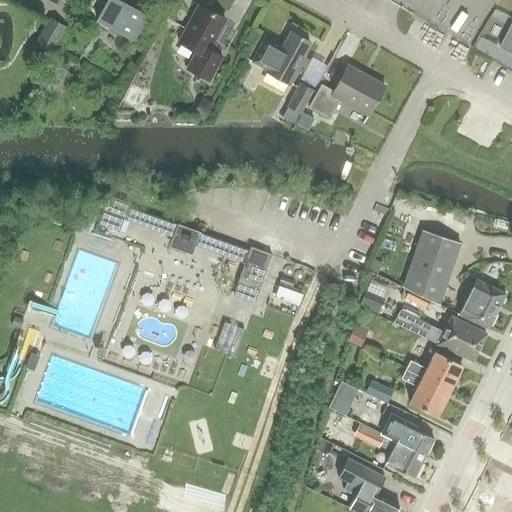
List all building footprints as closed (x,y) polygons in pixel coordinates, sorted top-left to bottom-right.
[(91,0),(84,13),(96,20),(94,23),(108,31),(110,27),(134,41),(141,29),(145,31),(150,22),(146,19),(147,17),(123,3),(124,0),(91,0)] [(210,49),(225,19),(199,5),(179,43),(196,51),(187,69),(211,80),(223,56),(210,49)] [(66,29),(49,19),(35,44),(53,53),(66,29)] [(302,57),(310,42),(290,32),(282,46),(265,37),(252,62),(267,70),(265,72),(290,85),(305,58),(302,57)] [(334,91),(321,85),(309,107),(330,119),(341,99),(369,115),(385,85),(348,66),(334,91)] [(69,74),(57,67),(44,91),(55,98),(69,74)] [(288,107),(300,113),(312,90),(300,84),(288,107)] [(214,105),(202,99),(194,115),(206,121),(214,105)] [(288,107),(282,117),(294,124),(300,113),(288,107)] [(316,122),(303,115),(297,125),(310,132),(316,122)] [(129,204),(108,196),(107,201),(97,229),(118,237),(123,221),(161,234),(160,238),(165,239),(166,236),(164,235),(167,228),(175,231),(177,225),(128,207),(129,204)] [(192,230),(177,225),(175,231),(170,244),(172,247),(184,252),(192,230)] [(439,304),(460,243),(422,229),(403,287),(439,304)] [(249,251),(198,233),(193,245),(244,264),(233,295),(254,303),(272,255),(251,247),(249,251)] [(488,329),(505,294),(476,279),(459,314),(488,329)] [(371,290),(388,297),(392,289),(375,282),(371,290)] [(408,290),(404,298),(426,309),(430,301),(408,290)] [(385,300),(366,291),(359,307),(378,315),(385,300)] [(472,361),(486,333),(451,316),(444,332),(400,310),(394,322),(438,344),(472,361)] [(368,333),(355,327),(348,343),(361,349),(368,333)] [(406,370),(449,391),(461,366),(434,353),(426,369),(410,361),(406,370)] [(436,416),(449,391),(406,370),(401,378),(417,386),(409,403),(436,416)] [(393,391),(372,382),(366,394),(388,404),(393,391)] [(334,396),(328,407),(346,416),(351,404),(334,396)] [(387,405),(369,396),(363,408),(381,417),(387,405)] [(396,442),(425,456),(434,439),(414,429),(416,427),(391,414),(381,434),(396,442)] [(362,426),(349,421),(344,432),(358,438),(362,426)] [(384,436),(365,428),(359,441),(378,449),(384,436)] [(396,442),(385,437),(381,446),(391,451),(385,464),(414,478),(425,456),(396,442)] [(396,511),(399,507),(376,495),(384,478),(347,459),(338,477),(348,482),(343,490),(355,496),(349,508),(356,511),(396,511)]
